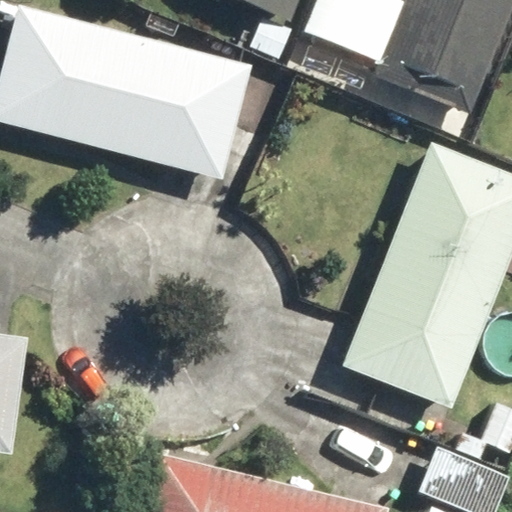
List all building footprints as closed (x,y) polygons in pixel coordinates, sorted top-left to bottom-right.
[(231,52),(260,63),(283,0),(201,0),(244,16),(231,52)] [(452,133),(505,0),(374,0),(374,3),(366,0),(304,0),(286,44),(363,75),(355,95),(452,133)] [(234,77),(0,14),(0,135),(204,190),(234,77)] [(511,215),(511,183),(412,146),(327,378),(437,419),(511,215)] [(10,344),(0,342),(0,395),(1,390),(30,394),(34,365),(8,361),(10,344)] [(358,511),(138,460),(125,511),(358,511)]
